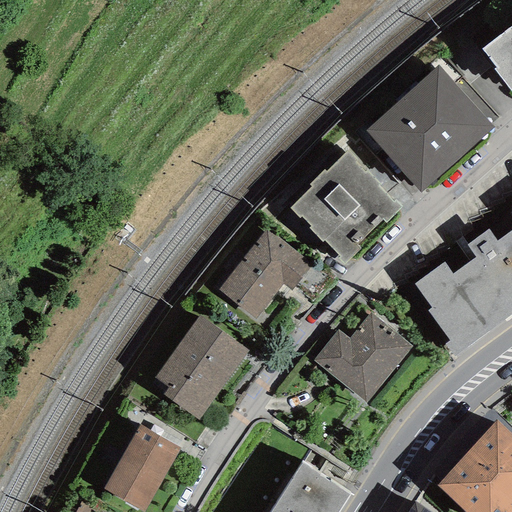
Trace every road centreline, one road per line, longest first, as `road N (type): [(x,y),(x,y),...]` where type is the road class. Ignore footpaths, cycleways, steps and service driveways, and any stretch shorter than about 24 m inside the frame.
road 1 (residential): [(511,134),(303,332),(182,511)]
road 2 (primary): [(511,350),(454,391),(370,511)]
